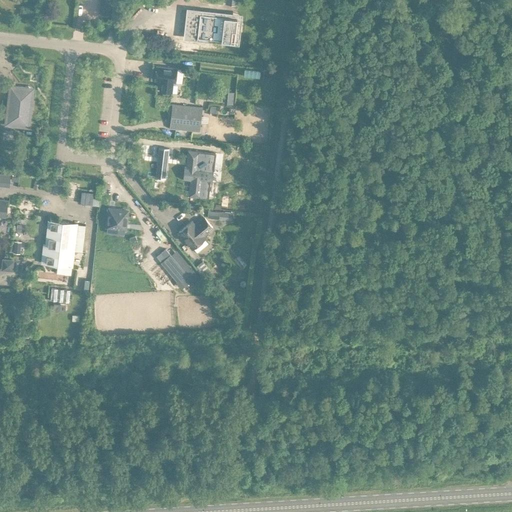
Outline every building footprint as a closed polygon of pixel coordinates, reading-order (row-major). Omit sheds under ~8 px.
[(102,0),(101,17),(111,18),(112,0),(102,0)] [(227,0),(227,8),(239,10),(239,0),(227,0)] [(200,42),(235,47),(238,23),(202,18),(200,42)] [(175,87),(177,87),(177,80),(178,73),(157,71),(156,85),(163,86),(162,90),(161,89),(161,96),(173,97),(175,87)] [(178,73),(177,80),(192,82),(192,75),(178,73)] [(265,74),(264,82),(276,84),(277,84),(278,75),(277,75),(265,74)] [(14,130),(30,132),(32,113),(30,113),(31,101),(33,99),(33,96),(32,94),(30,92),(27,92),(25,93),(18,92),(16,104),(14,106),(10,105),(8,121),(6,123),(6,126),(7,129),(9,130),(12,131),(14,130)] [(226,96),(225,108),(234,109),(235,97),(226,96)] [(171,133),(201,136),(204,112),(174,109),(171,133)] [(157,182),(167,183),(170,153),(160,152),(157,182)] [(186,171),(184,184),(192,185),(190,201),(202,202),(203,186),(205,186),(207,173),(199,172),(200,156),(189,155),(188,171),(186,171)] [(0,221),(7,221),(8,206),(0,204),(0,221)] [(110,214),(109,221),(108,222),(108,226),(108,227),(109,227),(108,232),(111,232),(111,233),(116,234),(117,233),(125,234),(125,229),(127,229),(128,216),(110,214)] [(210,215),(209,223),(234,225),(235,217),(210,215)] [(193,226),(180,237),(194,253),(194,252),(199,257),(209,248),(205,243),(206,243),(204,240),(214,232),(206,222),(196,230),(193,226)] [(51,269),(74,272),(76,255),(78,234),(79,228),(49,225),(46,249),(54,250),(51,269)] [(3,275),(13,276),(14,266),(4,265),(3,275)] [(204,266),(199,270),(205,278),(210,274),(204,266)] [(218,283),(213,287),(220,296),(225,292),(218,283)] [(51,305),(70,307),(71,295),(53,293),(51,305)]
